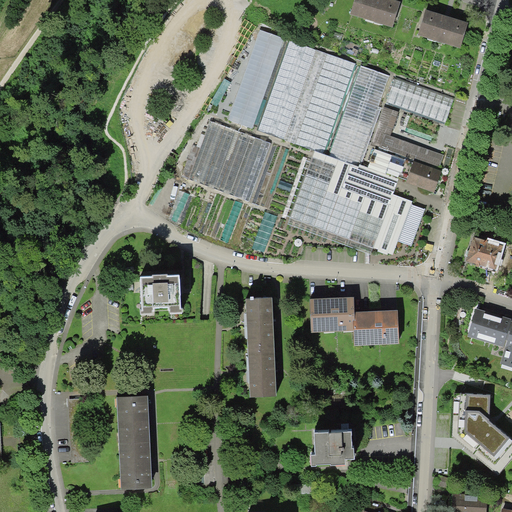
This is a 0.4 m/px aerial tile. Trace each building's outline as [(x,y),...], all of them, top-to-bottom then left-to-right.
[(403,5),(387,0),(357,0),(353,16),(395,29),(403,5)] [(470,24),(429,12),(421,38),(462,50),(470,24)] [(389,77),(260,30),(227,121),(313,151),(360,167),(389,77)] [(454,101),(394,80),(386,104),(446,125),(454,101)] [(398,181),(313,151),(287,227),(394,260),(414,203),(395,195),(398,181)] [(442,173),(415,163),(407,183),(434,194),(442,173)] [(505,248),(475,239),(468,262),(498,271),(505,248)] [(152,276),(140,276),(141,311),(140,311),(140,314),(154,314),(154,307),(169,307),(169,313),(183,312),(183,309),(180,309),(179,275),(167,276),(167,274),(152,274),(152,276)] [(354,295),(310,297),(312,331),(355,329),(354,310),(354,295)] [(276,298),(249,299),(252,399),(280,398),(276,298)] [(398,308),(354,310),(355,329),(356,343),(399,341),(398,308)] [(511,318),(476,308),(467,336),(505,348),(500,364),(511,367),(511,318)] [(490,394),(454,392),(452,436),(497,475),(511,457),(511,439),(489,420),(490,394)] [(150,397),(119,398),(124,491),(155,489),(150,397)] [(353,426),(316,428),(317,448),(311,449),(312,461),(347,459),(347,454),(354,454),(353,426)] [(488,511),(490,496),(453,494),(452,511),(488,511)]
